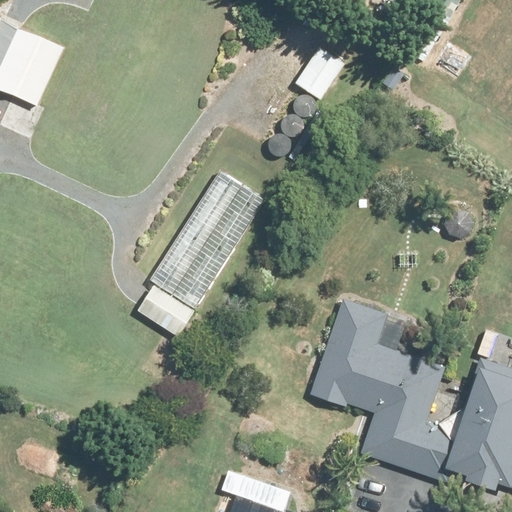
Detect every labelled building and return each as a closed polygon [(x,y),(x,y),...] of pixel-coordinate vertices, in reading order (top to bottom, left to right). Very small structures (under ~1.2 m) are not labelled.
[(0,91),(39,102),(65,37),(0,8),(0,91)] [(315,35),(291,75),(318,91),(342,50),(315,35)] [(414,71),(399,61),(386,83),(401,92),(414,71)] [(291,163),(329,101),(309,89),(271,150),(291,163)] [(192,300),(263,185),(218,160),(148,275),(192,300)] [(470,208),(467,207),(465,207),(464,208),(461,208),(458,209),(456,210),(453,212),(452,215),(450,217),(449,220),(449,223),(449,225),(449,228),(450,231),(452,234),(453,236),(456,238),(458,239),(461,240),(464,241),(467,241),(469,240),(472,239),(475,238),(477,236),(479,234),(480,231),(481,228),(482,226),(482,223),(481,220),(480,217),(479,215),(477,212),(475,210),(472,209),(470,208)] [(150,278),(132,307),(171,331),(188,302),(150,278)] [(382,304),(339,294),(309,385),(369,403),(358,443),(438,465),(437,471),(468,479),(470,468),(478,470),(477,474),(508,482),(508,477),(511,478),(511,356),(477,347),(465,393),(439,411),(427,407),(444,353),(375,335),(382,304)]
